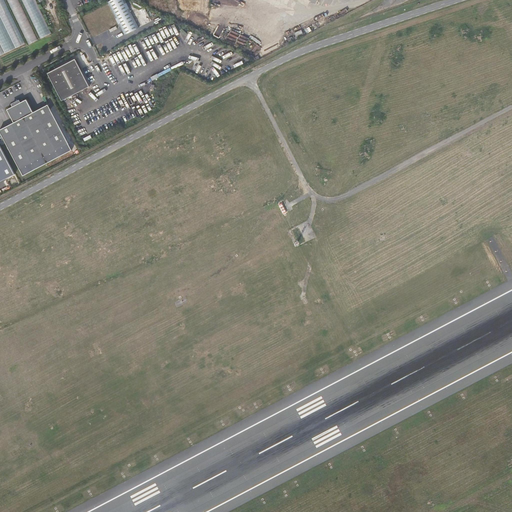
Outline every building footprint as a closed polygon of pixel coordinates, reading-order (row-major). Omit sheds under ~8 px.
[(0,0),(0,54),(26,44),(16,22),(18,22),(28,44),(36,41),(19,0),(0,0)] [(22,0),(38,39),(49,34),(35,0),(22,0)] [(124,0),(112,0),(108,2),(124,36),(139,29),(133,16),(124,0)] [(50,77),(63,98),(89,85),(75,57),(47,71),(50,77)] [(61,98),(63,98),(50,77),(56,88),(61,98)] [(17,165),(20,169),(28,165),(60,149),(69,144),(56,120),(48,104),(33,112),(30,105),(26,98),(20,102),(20,101),(18,102),(18,103),(15,104),(15,103),(12,104),(13,105),(7,109),(14,122),(0,128),(0,131),(5,142),(7,146),(14,159),(17,165)] [(285,201),(278,204),(282,212),(289,208),(285,201)]
